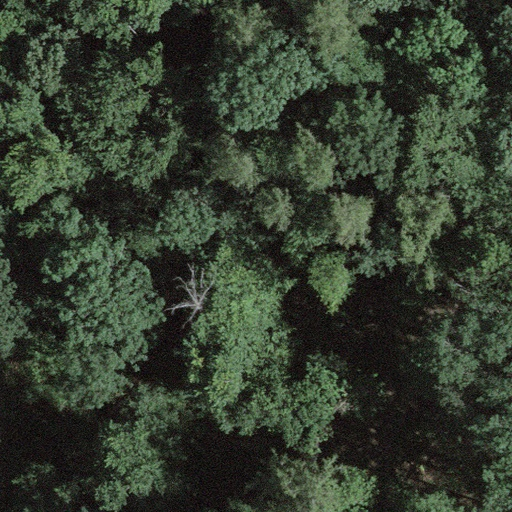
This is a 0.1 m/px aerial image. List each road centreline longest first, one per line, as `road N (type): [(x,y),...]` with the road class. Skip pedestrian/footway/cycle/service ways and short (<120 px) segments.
road 1 (track): [(511,123),(322,511)]
road 2 (track): [(0,107),(75,0)]
